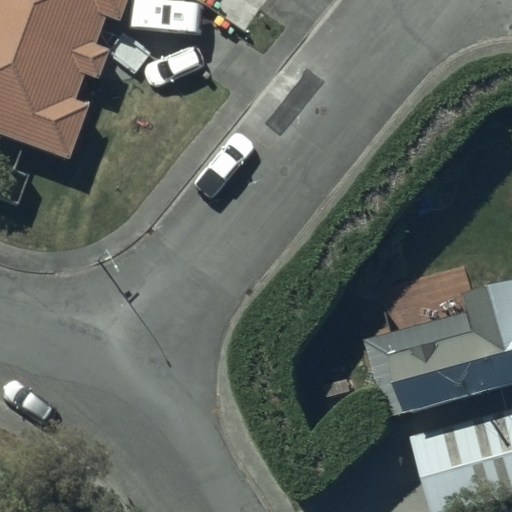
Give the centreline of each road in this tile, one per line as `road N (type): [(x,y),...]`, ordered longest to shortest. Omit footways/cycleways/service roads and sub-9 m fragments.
road 1 (residential): [(431,0),(111,388)]
road 2 (residential): [(111,388),(208,511)]
road 3 (residential): [(0,331),(111,388)]
